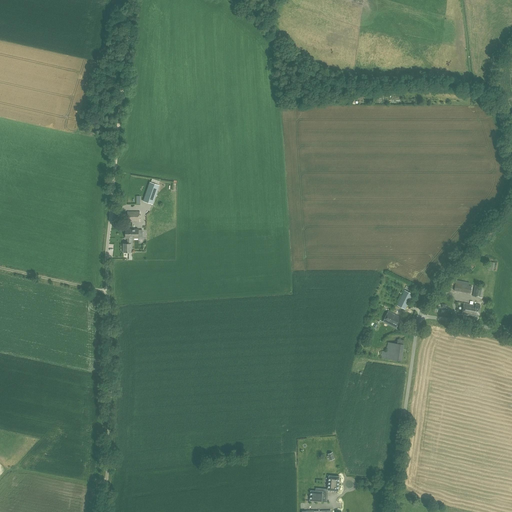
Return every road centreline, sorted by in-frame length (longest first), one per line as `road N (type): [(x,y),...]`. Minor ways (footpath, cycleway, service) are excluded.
road 1 (unclassified): [(101,511),(112,200)]
road 2 (track): [(112,200),(132,0)]
road 3 (unclassified): [(389,511),(419,315)]
road 4 (unclassified): [(419,315),(511,183)]
